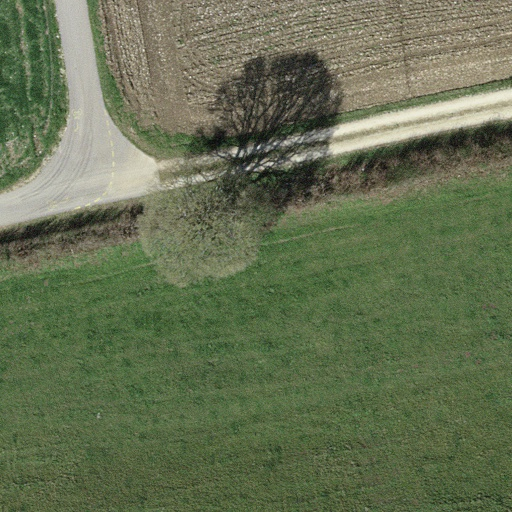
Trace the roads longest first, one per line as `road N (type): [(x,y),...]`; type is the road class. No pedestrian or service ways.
road 1 (track): [(511,134),(117,218)]
road 2 (track): [(85,0),(117,218)]
